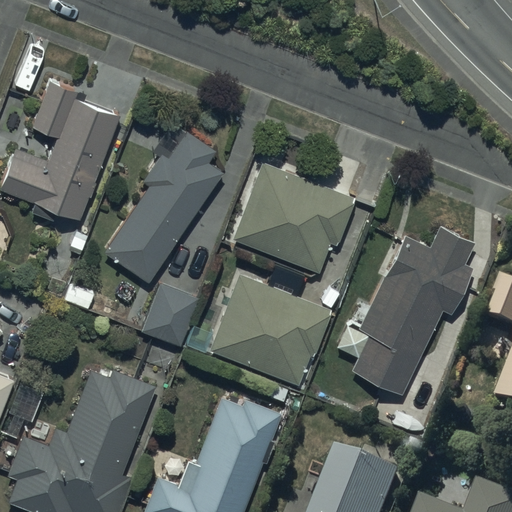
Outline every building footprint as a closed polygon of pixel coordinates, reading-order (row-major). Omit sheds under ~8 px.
[(77,91),(48,80),(30,126),(55,136),(45,161),(14,148),(0,183),(0,188),(32,201),(29,211),(61,223),(63,217),(75,222),(117,115),(74,99),(77,91)] [(150,152),(155,156),(138,181),(147,186),(102,253),(146,282),(219,172),(205,162),(213,150),(184,131),(183,133),(169,123),(150,152)] [(351,198),(260,163),(231,239),(316,272),(328,242),(334,244),(336,238),(338,238),(346,218),(344,217),(351,198)] [(474,238),(436,220),(426,241),(402,230),(369,299),(359,295),(349,318),(357,322),(356,326),(344,320),(334,342),(356,353),(350,365),(401,389),(441,306),(449,310),(471,263),(464,259),(474,238)] [(327,310),(237,274),(207,349),(297,384),(310,351),(313,352),(327,316),(325,315),(327,310)] [(511,401),(511,280),(503,277),(490,314),(511,322),(511,354),(497,396),(511,401)] [(196,297),(158,282),(139,330),(177,345),(196,297)] [(93,293),(68,283),(62,300),(87,309),(93,293)] [(120,474),(153,385),(110,370),(107,378),(88,371),(64,433),(52,428),(46,445),(21,436),(6,475),(15,478),(6,501),(34,511),(116,511),(129,477),(120,474)] [(0,406),(2,407),(6,396),(3,395),(8,380),(0,376),(0,406)] [(241,400),(219,391),(193,456),(187,453),(177,478),(155,469),(141,506),(157,511),(231,511),(234,505),(239,507),(278,406),(244,393),(241,400)] [(384,511),(399,474),(336,450),(312,511),(384,511)] [(511,511),(511,498),(477,485),(466,511),(455,511),(422,499),(417,511),(511,511)]
